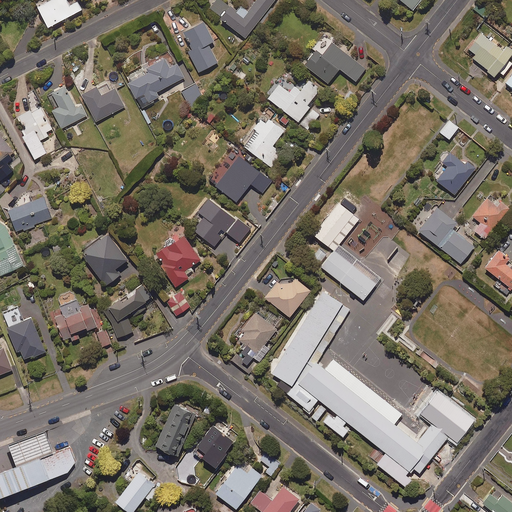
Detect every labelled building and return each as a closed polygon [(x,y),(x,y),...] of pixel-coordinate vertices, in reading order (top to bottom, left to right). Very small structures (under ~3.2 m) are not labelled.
[(69,5),(66,0),(49,0),(38,7),(48,27),(82,9),(78,1),(69,5)] [(275,0),(256,0),(248,11),(241,5),(237,10),(224,0),(215,0),(209,8),(246,37),(275,0)] [(398,0),(411,10),(419,0),(398,0)] [(214,41),(204,21),(184,31),(193,49),(188,51),(199,72),(218,62),(208,43),(214,41)] [(503,51),(480,33),(467,49),(474,54),(471,58),(494,76),(511,52),(511,50),(506,46),(503,51)] [(356,81),(366,69),(324,35),(314,47),(316,49),(305,64),(328,83),(340,68),(356,81)] [(142,108),(154,101),(153,100),(160,97),(157,92),(184,77),(177,63),(170,67),(165,58),(144,69),(146,72),(127,82),(142,108)] [(511,71),(503,82),(511,89),(511,71)] [(317,85),(309,80),(301,91),(295,86),(290,92),(280,84),(269,98),(298,122),(310,107),(308,105),(318,92),(317,85)] [(109,91),(105,82),(82,93),(96,121),(125,107),(115,88),(109,91)] [(81,103),(77,105),(67,84),(52,91),(59,107),(52,110),(61,128),(87,115),(81,103)] [(202,95),(196,84),(182,92),(188,103),(202,95)] [(52,129),(40,105),(17,116),(25,134),(23,135),(35,159),(47,153),(40,140),(48,136),(46,132),(52,129)] [(312,108),(300,122),(308,130),(320,115),(312,108)] [(285,130),(270,118),(266,123),(261,119),(254,128),(256,130),(244,145),(271,167),(284,152),(274,144),(285,130)] [(459,127),(449,120),(440,132),(450,139),(459,127)] [(1,128),(0,128),(0,164),(16,152),(6,140),(8,138),(1,128)] [(466,164),(450,152),(443,161),(448,165),(436,179),(455,194),(476,168),(468,161),(466,164)] [(272,181),(240,155),(216,184),(237,201),(251,184),(262,193),(272,181)] [(14,199),(6,191),(0,197),(0,203),(5,209),(14,199)] [(34,224),(52,218),(43,193),(31,198),(32,201),(9,209),(17,233),(35,227),(34,224)] [(475,230),(485,238),(510,208),(491,193),(473,216),(481,222),(475,230)] [(244,225),(215,202),(194,229),(211,243),(222,228),(235,238),(244,225)] [(334,250),(340,244),(359,218),(339,202),(314,234),(334,250)] [(461,225),(438,207),(420,230),(461,263),(475,246),(456,231),(461,225)] [(0,258),(0,260),(0,259),(0,273),(1,276),(24,265),(18,252),(9,231),(0,219),(0,258)] [(108,232),(85,249),(87,252),(84,254),(106,285),(112,281),(114,284),(123,278),(116,268),(128,259),(108,232)] [(200,259),(184,235),(156,254),(162,263),(161,264),(176,286),(189,277),(187,274),(193,270),(190,266),(200,259)] [(63,242),(52,246),(55,252),(65,249),(63,242)] [(328,253),(320,247),(310,259),(318,265),(328,253)] [(510,258),(499,250),(485,267),(500,279),(495,285),(507,295),(511,289),(511,262),(509,260),(510,258)] [(334,251),(321,268),(367,302),(380,285),(334,251)] [(295,276),(281,278),(266,297),(290,317),(311,290),(295,276)] [(174,295),(163,279),(153,286),(164,302),(166,300),(177,315),(191,305),(180,291),(174,295)] [(148,290),(144,284),(103,309),(120,337),(134,329),(125,315),(148,301),(143,293),(148,290)] [(326,287),(273,371),(296,385),(290,392),(312,409),(320,398),(336,409),(327,420),(347,435),(355,425),(398,459),(390,469),(408,484),(417,473),(456,426),(440,414),(419,439),(319,359),(353,305),(326,287)] [(55,316),(65,343),(71,341),(71,342),(80,339),(78,334),(98,326),(89,303),(81,307),(74,289),(57,296),(64,313),(55,316)] [(21,321),(17,310),(4,315),(9,327),(7,327),(17,351),(21,350),(25,360),(45,352),(32,317),(21,321)] [(245,356),(241,361),(249,367),(278,328),(253,310),(234,335),(246,344),(240,352),(245,356)] [(111,343),(106,329),(97,332),(102,346),(111,343)] [(0,374),(12,370),(4,346),(0,347),(0,374)] [(196,412),(174,403),(156,444),(179,454),(196,412)] [(475,420),(465,411),(455,424),(465,432),(475,420)] [(16,465),(0,471),(0,497),(66,472),(75,459),(69,445),(53,452),(44,430),(8,444),(16,465)] [(258,461),(268,468),(266,471),(271,475),(280,464),(279,463),(280,462),(266,451),(258,461)] [(196,456),(191,452),(182,461),(187,466),(196,456)] [(206,463),(200,458),(193,467),(200,471),(206,463)] [(262,474),(242,459),(217,491),(237,507),(262,474)] [(190,468),(186,474),(198,481),(202,475),(190,468)] [(155,482),(141,470),(117,499),(131,511),(155,482)] [(113,491),(100,480),(92,490),(105,501),(113,491)] [(289,511),(302,496),(284,482),(260,511),(289,511)] [(511,511),(511,500),(504,493),(499,500),(491,494),(483,503),(494,511),(511,511)] [(319,511),(322,508),(312,501),(303,511),(319,511)]
